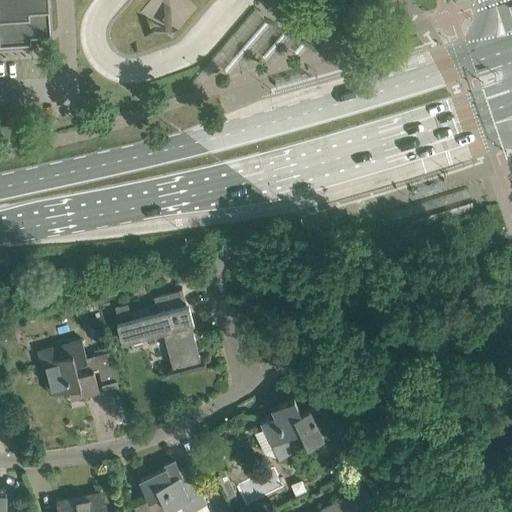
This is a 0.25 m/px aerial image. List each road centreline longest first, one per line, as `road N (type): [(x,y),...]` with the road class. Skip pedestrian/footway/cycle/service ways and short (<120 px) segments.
road 1 (secondary): [(511,44),(213,137),(0,186)]
road 2 (secondary): [(0,232),(269,178),(511,102)]
road 3 (residential): [(243,380),(212,272),(217,256),(235,245),(273,256),(306,305),(313,330),(288,363)]
road 4 (residential): [(243,380),(175,430),(81,461),(0,459)]
